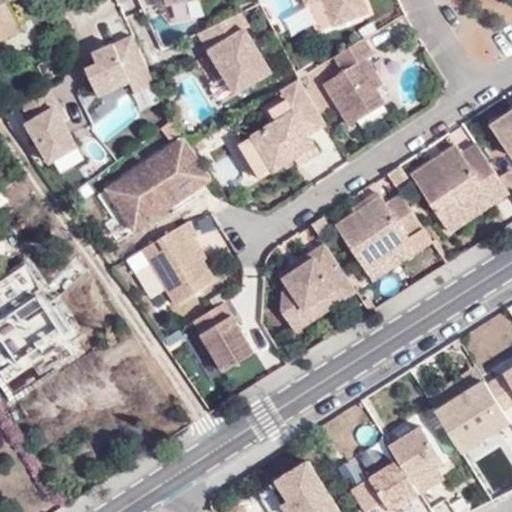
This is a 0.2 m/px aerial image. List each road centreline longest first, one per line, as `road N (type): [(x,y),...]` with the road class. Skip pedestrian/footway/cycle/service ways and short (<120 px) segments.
road 1 (residential): [(179,476),(511,264)]
road 2 (residential): [(471,93),(254,235)]
